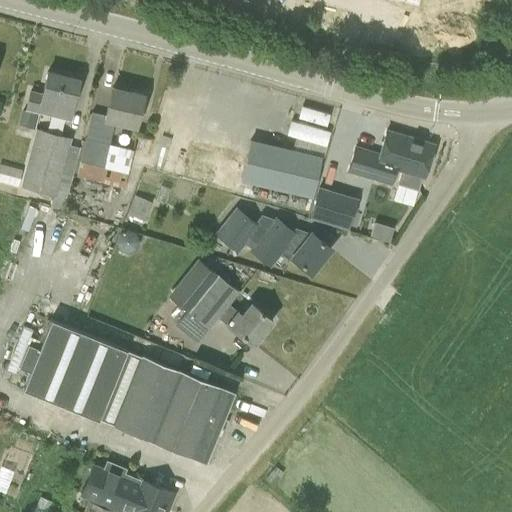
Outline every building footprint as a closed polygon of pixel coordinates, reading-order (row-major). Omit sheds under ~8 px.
[(78,79),(47,71),(42,93),(28,89),(24,109),(37,112),(37,111),(67,119),(70,103),(72,104),(78,79)] [(116,88),(112,87),(105,115),(91,112),(75,177),(123,188),(131,153),(147,157),(151,139),(134,135),(131,149),(108,143),(114,121),(135,126),(138,114),(142,94),(116,88)] [(36,114),(23,111),(20,123),(33,127),(36,114)] [(32,139),(19,186),(52,195),(48,207),(62,210),(81,141),(35,128),(32,139)] [(379,154),(354,147),(347,174),(389,186),(394,168),(401,170),(397,182),(417,188),(420,176),(423,177),(432,144),(386,130),(379,154)] [(320,157),(249,141),(240,179),(311,196),(320,157)] [(355,198),(319,188),(310,217),(346,228),(355,198)] [(138,234),(150,201),(134,195),(121,227),(138,234)] [(312,270),(330,248),(311,233),(285,209),(280,216),(278,215),(269,226),(238,200),(213,232),(236,250),(244,241),(251,247),(251,249),(268,263),(279,250),(281,252),(285,247),(294,255),(293,255),(312,270)] [(374,222),(370,235),(388,241),(392,228),(374,222)] [(137,243),(134,235),(125,232),(118,235),(115,243),(118,251),(126,254),(134,251),(137,243)] [(238,291),(214,272),(197,259),(167,296),(208,329),(218,317),(228,304),(238,291)] [(271,320),(250,303),(241,315),(228,304),(218,317),(252,345),(271,320)] [(142,356),(51,319),(39,348),(28,344),(18,367),(29,371),(22,389),(114,425),(114,427),(205,463),(219,428),(223,429),(227,420),(223,419),(233,393),(142,356)] [(142,337),(136,353),(157,360),(158,356),(173,361),(177,349),(142,337)] [(165,511),(173,493),(119,472),(121,467),(107,461),(102,469),(92,465),(79,495),(89,499),(82,511),(165,511)]
